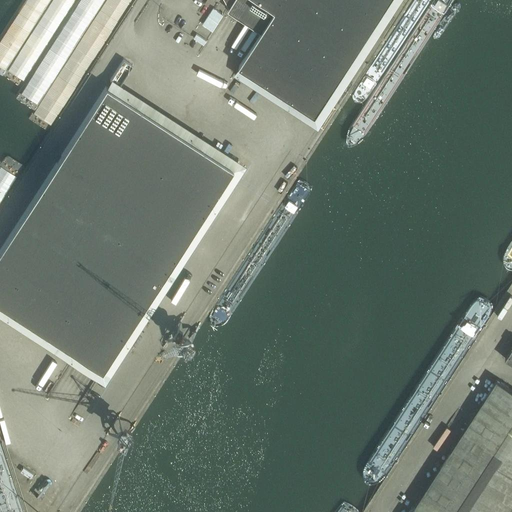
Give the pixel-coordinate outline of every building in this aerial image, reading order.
[(225,0),(229,7),(228,9),(262,31),(239,66),(316,115),(390,0),(225,0)] [(210,37),(223,16),(213,9),(199,30),(210,37)] [(123,59),(110,80),(119,86),(132,65),(123,59)] [(0,305),(102,371),(233,169),(106,86),(0,249),(0,305)] [(0,413),(16,409),(9,386),(4,387),(0,373),(0,413)] [(507,511),(511,505),(511,390),(497,380),(415,507),(412,507),(410,509),(410,511),(507,511)] [(9,440),(22,435),(17,419),(3,424),(9,440)] [(18,465),(41,455),(32,433),(9,442),(18,465)] [(71,475),(51,461),(30,493),(50,507),(71,475)]
